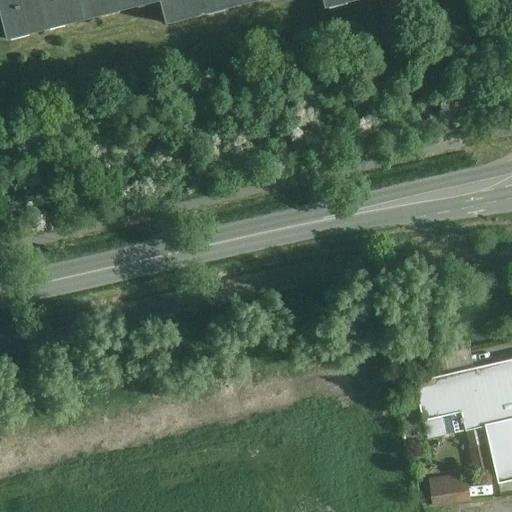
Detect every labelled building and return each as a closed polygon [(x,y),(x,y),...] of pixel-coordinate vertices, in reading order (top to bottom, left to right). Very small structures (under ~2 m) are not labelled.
[(158,0),(0,0),(0,24),(4,42),(159,3),(158,0)] [(158,0),(159,3),(164,25),(270,0),(158,0)] [(320,0),(322,8),(355,0),(320,0)] [(511,353),(505,355),(411,376),(423,413),(440,410),(445,431),(487,421),(498,471),(499,476),(511,473),(511,353)] [(470,429),(473,469),(490,468),(487,428),(470,429)] [(428,473),(432,498),(471,492),(467,466),(428,473)]
